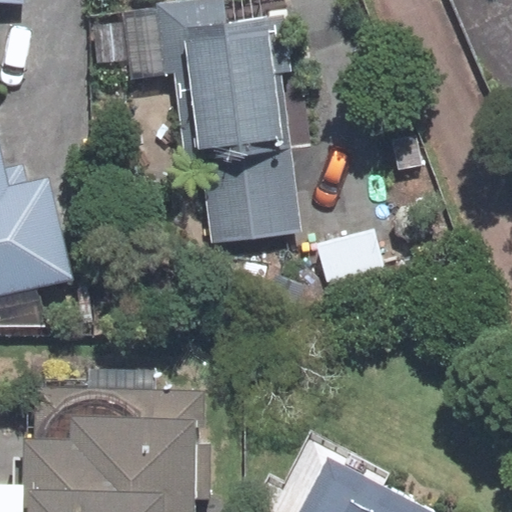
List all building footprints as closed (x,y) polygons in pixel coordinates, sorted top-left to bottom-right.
[(228,0),(160,0),(156,1),(166,78),(175,76),(186,164),(199,162),(209,246),(306,233),(286,72),(297,71),(289,8),(230,15),(228,0)] [(136,20),(90,25),(95,70),(141,65),(136,20)] [(52,173),(30,178),(11,183),(0,141),(0,294),(76,277),(52,173)] [(378,226),(315,241),(325,285),(388,270),(378,226)] [(212,500),(214,387),(24,384),(22,487),(0,486),(0,511),(196,511),(197,500),(212,500)] [(440,511),(329,453),(296,511),(440,511)]
